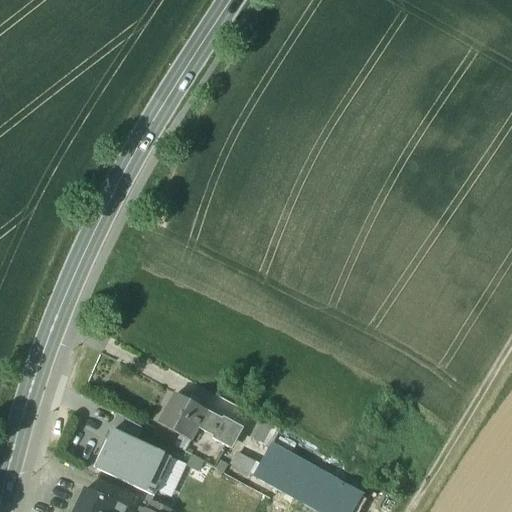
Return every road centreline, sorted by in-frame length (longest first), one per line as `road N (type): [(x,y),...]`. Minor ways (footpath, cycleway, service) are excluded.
road 1 (secondary): [(0,511),(22,419),(66,295),(153,120),(232,0)]
road 2 (track): [(511,344),(408,511)]
